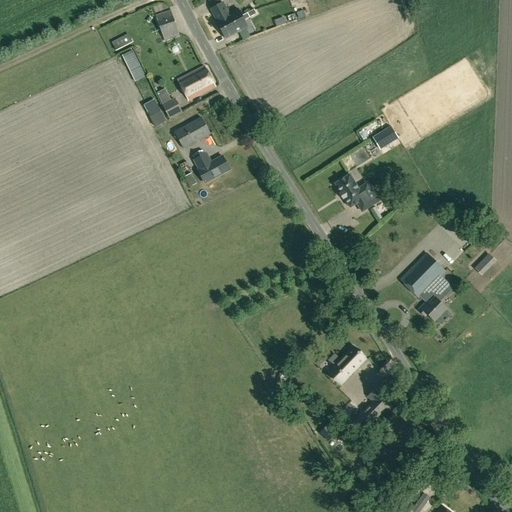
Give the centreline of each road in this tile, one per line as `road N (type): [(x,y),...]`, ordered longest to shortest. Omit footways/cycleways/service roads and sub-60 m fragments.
road 1 (unclassified): [(503,511),(421,402),(181,0)]
road 2 (track): [(0,67),(151,0)]
road 3 (track): [(0,397),(35,511)]
